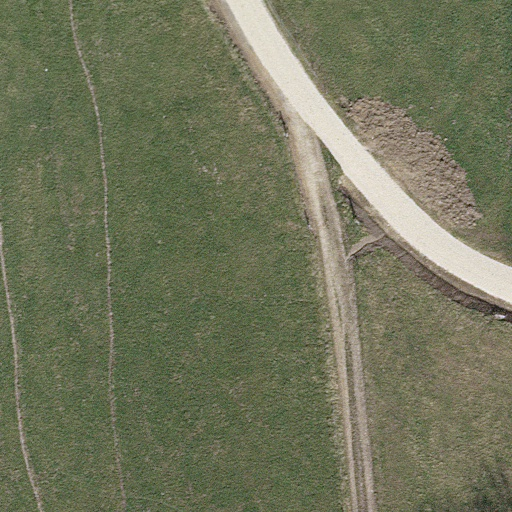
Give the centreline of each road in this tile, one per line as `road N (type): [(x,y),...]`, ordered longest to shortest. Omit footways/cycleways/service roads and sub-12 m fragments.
road 1 (track): [(365,511),(334,257),(292,79)]
road 2 (track): [(244,0),(365,174),(433,243),(511,284)]
